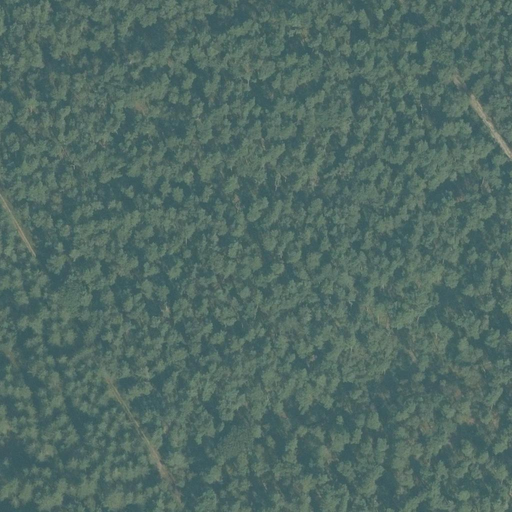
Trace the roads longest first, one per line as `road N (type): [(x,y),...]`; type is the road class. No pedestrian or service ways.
road 1 (track): [(297,0),(0,98)]
road 2 (track): [(157,469),(0,207)]
road 3 (track): [(401,0),(511,163)]
